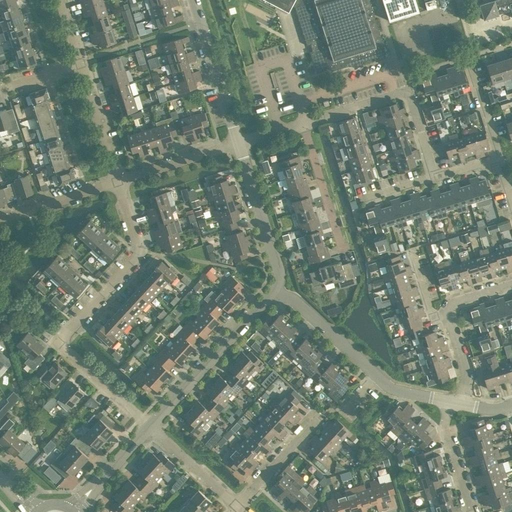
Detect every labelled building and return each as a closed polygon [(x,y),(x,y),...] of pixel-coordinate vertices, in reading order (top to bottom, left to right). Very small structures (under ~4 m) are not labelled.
[(16,0),(3,0),(0,1),(0,9),(1,11),(16,6),(15,2),(17,1),(16,0)] [(82,9),(103,3),(102,0),(80,0),(79,0),(82,9)] [(149,0),(152,9),(177,2),(176,0),(149,0)] [(297,0),(293,7),(306,47),(310,45),(312,52),(309,53),(316,74),(328,71),(328,73),(354,65),(355,69),(363,66),(361,63),(374,59),(375,62),(386,59),(381,44),(383,43),(369,0),(297,0)] [(382,0),(389,22),(419,12),(415,0),(382,0)] [(429,0),(423,0),(424,2),(427,10),(437,7),(434,0),(433,0),(430,1),(429,0)] [(511,0),(483,0),(484,3),(479,5),(483,20),(499,15),(498,13),(511,10),(511,14),(511,0)] [(177,2),(152,9),(155,19),(172,14),(170,8),(178,6),(177,2)] [(103,3),(82,9),(84,18),(91,16),(93,21),(107,16),(103,3)] [(137,3),(135,3),(130,5),(132,11),(139,9),(137,3)] [(16,6),(1,11),(4,21),(22,16),(20,9),(18,10),(16,6)] [(133,15),(135,21),(141,19),(139,13),(133,15)] [(172,14),(155,19),(158,29),(175,23),(183,21),(181,16),(173,18),(172,14)] [(0,23),(3,32),(7,31),(23,26),(21,21),(23,20),(22,16),(4,21),(0,22),(0,23)] [(107,16),(93,21),(94,25),(87,28),(90,36),(111,30),(107,16)] [(131,16),(124,18),(127,25),(133,23),(131,16)] [(146,34),(142,22),(136,24),(140,36),(146,34)] [(23,26),(7,31),(3,32),(6,41),(10,40),(10,41),(28,35),(26,29),(24,30),(23,26)] [(111,30),(90,36),(93,45),(100,43),(101,48),(116,43),(111,30)] [(135,30),(129,32),(131,39),(138,37),(135,30)] [(28,35),(10,41),(13,50),(29,45),(28,41),(30,40),(28,35)] [(166,56),(183,50),(181,45),(189,42),(188,37),(180,40),(163,45),(166,56)] [(29,45),(13,50),(17,60),(35,54),(33,48),(30,49),(29,45)] [(183,50),(166,56),(169,65),(194,57),(192,52),(185,55),(183,50)] [(35,54),(17,60),(20,70),(35,65),(34,60),(36,59),(35,54)] [(144,56),(137,58),(139,65),(146,63),(144,56)] [(103,78),(110,76),(124,71),(120,57),(105,61),(107,67),(100,69),(103,78)] [(194,57),(169,65),(173,75),(189,70),(188,64),(195,62),(194,57)] [(153,58),(147,60),(150,69),(156,67),(153,58)] [(497,63),(503,81),(511,77),(511,73),(508,59),(497,63)] [(503,81),(497,63),(487,66),(493,84),(503,81)] [(462,89),(467,87),(462,71),(457,73),(455,68),(446,71),(448,76),(437,79),(435,74),(431,75),(431,77),(421,80),(425,95),(429,94),(434,106),(430,108),(434,122),(445,119),(445,118),(443,113),(440,102),(444,101),(442,95),(453,91),(455,97),(464,95),(462,89)] [(189,70),(173,75),(176,85),(200,77),(199,72),(191,74),(189,70)] [(110,76),(103,78),(106,86),(112,84),(114,89),(129,85),(124,71),(110,76)] [(200,77),(176,85),(179,94),(195,89),(194,84),(202,81),(200,77)] [(129,85),(114,89),(115,94),(109,96),(112,105),(118,103),(133,99),(129,85)] [(159,102),(164,100),(160,88),(155,90),(159,102)] [(48,102),(50,101),(46,89),(28,95),(32,106),(32,107),(48,102)] [(133,99),(118,103),(112,105),(114,113),(121,111),(122,116),(137,112),(133,99)] [(32,107),(32,106),(30,107),(34,119),(52,113),(48,102),(32,107)] [(378,121),(405,113),(404,108),(398,110),(396,104),(380,109),(382,115),(377,117),(378,121)] [(0,131),(6,129),(8,135),(19,131),(12,110),(5,112),(5,110),(0,111),(0,131)] [(366,124),(372,123),(378,121),(377,117),(369,116),(367,112),(363,113),(366,124)] [(38,131),(56,125),(52,113),(34,119),(38,131)] [(405,113),(378,121),(380,126),(385,124),(387,130),(403,125),(401,119),(406,117),(405,113)] [(198,116),(188,119),(196,144),(201,142),(198,134),(204,132),(202,129),(208,127),(204,114),(199,116),(198,116)] [(171,118),(155,123),(157,129),(165,153),(169,152),(167,143),(172,142),(171,138),(177,137),(173,124),(171,118)] [(343,135),(360,129),(358,122),(355,123),(354,118),(338,123),(340,128),(341,128),(343,135)] [(178,122),(173,124),(177,137),(182,135),(183,138),(189,136),(192,145),(196,144),(188,119),(178,122)] [(56,125),(38,131),(36,131),(39,143),(42,142),(59,136),(56,125)] [(403,125),(387,130),(389,136),(383,138),(385,142),(412,133),(410,129),(405,131),(403,125)] [(472,130),(481,157),(485,156),(484,150),(489,148),(484,132),(478,134),(477,128),(472,130)] [(157,129),(147,132),(152,148),(157,146),(160,155),(165,153),(157,129)] [(346,147),(361,142),(360,138),(362,137),(360,129),(343,135),(346,142),(345,142),(346,147)] [(464,139),(469,155),(475,153),(476,158),(481,157),(472,130),(468,131),(470,137),(464,139)] [(147,132),(138,135),(145,160),(150,158),(147,150),(152,148),(147,132)] [(412,133),(385,142),(386,146),(391,145),(394,151),(410,146),(408,139),(413,138),(412,133)] [(138,135),(122,140),(126,153),(131,151),(132,154),(138,152),(141,161),(145,160),(138,135)] [(453,136),(461,163),(465,162),(464,157),(469,155),(464,139),(459,140),(457,135),(456,135),(453,136)] [(59,136),(42,142),(46,154),(63,148),(59,136)] [(461,163),(453,136),(448,137),(450,143),(445,145),(450,161),(455,159),(457,164),(461,163)] [(351,159),(367,154),(365,146),(363,147),(361,142),(346,147),(348,152),(349,152),(351,159)] [(410,146),(394,151),(395,157),(390,158),(391,163),(418,154),(417,150),(411,151),(410,146)] [(63,148),(46,154),(49,165),(67,159),(63,148)] [(367,154),(351,159),(353,166),(352,166),(354,171),(369,166),(368,162),(370,161),(367,154)] [(398,165),(401,174),(409,171),(409,169),(416,166),(414,160),(419,158),(418,154),(391,163),(392,167),(398,165)] [(286,181),(302,176),(299,165),(301,164),(299,158),(279,164),(281,172),(283,171),(286,181)] [(71,170),(70,170),(67,159),(49,165),(53,177),(55,176),(55,175),(71,170)] [(369,166),(354,171),(355,176),(356,176),(359,183),(366,181),(375,178),(373,170),(370,171),(369,166)] [(55,175),(55,176),(59,187),(76,182),(72,169),(70,170),(71,170),(55,175)] [(289,198),(310,192),(307,185),(305,186),(302,176),(286,181),(289,190),(287,191),(289,198)] [(7,188),(11,200),(20,197),(20,198),(32,194),(27,177),(14,181),(15,183),(6,186),(7,188)] [(208,199),(235,190),(233,185),(228,187),(226,181),(223,182),(221,177),(209,181),(211,186),(210,186),(212,192),(206,194),(208,199)] [(466,187),(471,203),(476,202),(478,208),(482,207),(475,184),(479,183),(477,177),(469,180),(471,186),(466,187)] [(475,184),(482,207),(492,204),(485,181),(479,183),(475,184)] [(447,193),(452,209),(457,208),(458,214),(463,212),(456,190),(460,189),(458,184),(450,186),(451,192),(447,193)] [(466,187),(460,189),(456,190),(463,212),(467,211),(465,205),(471,203),(466,187)] [(11,200),(7,188),(0,190),(0,207),(4,206),(4,205),(12,202),(11,200)] [(216,207),(233,202),(231,196),(236,194),(235,190),(208,199),(209,203),(215,201),(216,207)] [(428,199),(433,215),(437,214),(439,220),(444,218),(437,196),(440,195),(438,190),(430,192),(432,198),(428,199)] [(296,214),(312,209),(309,199),(312,198),(310,192),(289,198),(291,205),(293,204),(296,214)] [(150,199),(152,204),(145,206),(148,215),(168,209),(175,207),(171,193),(150,199)] [(408,203),(413,219),(416,218),(418,223),(424,221),(417,199),(420,199),(418,193),(409,196),(411,202),(408,203)] [(447,193),(440,195),(437,196),(444,218),(447,217),(445,211),(452,209),(447,193)] [(433,215),(428,199),(427,200),(426,197),(420,199),(417,199),(424,221),(427,220),(425,215),(430,213),(431,216),(433,215)] [(192,208),(199,206),(197,199),(190,201),(192,208)] [(389,209),(394,225),(397,224),(399,230),(405,228),(399,206),(401,205),(399,200),(390,202),(392,208),(389,209)] [(214,218),(241,210),(239,205),(234,206),(233,202),(216,207),(218,211),(212,213),(214,218)] [(413,219),(408,203),(401,205),(399,206),(405,228),(408,227),(406,221),(413,219)] [(378,240),(385,238),(384,234),(386,234),(380,212),(381,211),(380,206),(374,207),(375,209),(365,212),(369,227),(373,226),(377,239),(378,240)] [(175,207),(168,209),(148,215),(151,224),(157,222),(159,227),(173,222),(171,213),(176,211),(175,207)] [(300,232),(320,225),(318,218),(315,219),(312,209),(296,214),(299,223),(297,224),(300,232)] [(389,209),(381,211),(380,212),(386,234),(388,233),(386,227),(394,225),(389,209)] [(225,232),(238,228),(236,222),(239,221),(237,215),(242,214),(241,210),(214,218),(215,222),(221,220),(223,226),(225,232)] [(159,227),(160,231),(153,233),(156,242),(168,238),(178,235),(177,235),(182,233),(178,220),(173,222),(159,227)] [(85,243),(98,229),(90,222),(77,236),(85,243)] [(307,248),(323,243),(320,233),(322,232),(320,225),(300,232),(302,238),(304,238),(307,248)] [(487,227),(489,234),(498,231),(498,230),(496,225),(487,227)] [(476,228),(478,234),(479,237),(486,235),(483,226),(476,228)] [(224,250),(251,241),(249,236),(244,238),(242,232),(239,233),(238,228),(225,232),(227,237),(226,237),(228,243),(222,244),(224,250)] [(98,229),(85,243),(92,250),(105,236),(98,229)] [(462,235),(464,244),(470,242),(467,233),(462,235)] [(168,238),(156,242),(159,251),(166,249),(167,254),(182,249),(178,235),(168,238)] [(105,236),(92,250),(100,257),(113,243),(105,236)] [(378,240),(377,239),(374,240),(379,255),(390,252),(385,238),(378,240)] [(251,241),(224,250),(225,254),(231,252),(233,257),(235,263),(247,259),(246,253),(249,252),(247,247),(252,245),(251,241)] [(113,243),(100,257),(108,264),(120,250),(113,243)] [(323,243),(307,248),(310,258),(308,259),(310,265),(330,259),(328,252),(326,253),(323,243)] [(503,245),(511,272),(511,248),(509,249),(508,243),(503,245)] [(213,244),(206,246),(208,253),(215,250),(213,244)] [(426,246),(428,254),(435,252),(432,244),(426,246)] [(495,253),(500,269),(506,268),(508,273),(511,272),(503,245),(499,246),(501,252),(495,253)] [(73,257),(76,253),(71,248),(68,252),(73,257)] [(483,251),(492,278),(497,277),(495,271),(500,269),(495,253),(490,255),(488,249),(483,251)] [(463,252),(472,284),(477,282),(475,278),(481,276),(476,260),(470,261),(467,251),(463,252)] [(476,260),(481,276),(486,274),(488,280),(492,278),(483,251),(479,252),(481,258),(476,260)] [(456,266),(461,282),(467,280),(468,285),(472,284),(463,252),(459,254),(462,264),(456,266)] [(76,253),(73,257),(77,261),(81,257),(76,253)] [(53,278),(65,265),(57,257),(45,271),(53,278)] [(384,280),(410,271),(409,266),(404,268),(402,262),(401,262),(399,257),(387,260),(389,266),(386,267),(387,274),(382,275),(384,280)] [(88,270),(91,266),(87,262),(83,266),(88,270)] [(156,269),(172,284),(178,278),(173,274),(175,272),(164,262),(162,264),(161,263),(156,269)] [(368,264),(370,272),(377,270),(374,262),(368,264)] [(452,290),(453,291),(458,289),(456,283),(461,282),(456,266),(451,268),(449,262),(444,263),(452,290)] [(341,289),(356,284),(354,276),(350,265),(350,264),(341,266),(340,263),(319,269),(320,272),(311,275),(315,286),(332,280),(333,284),(339,282),(341,289)] [(357,263),(350,265),(354,276),(360,274),(357,263)] [(452,290),(444,263),(434,266),(436,272),(441,287),(447,285),(449,291),(452,290)] [(65,265),(53,278),(57,282),(55,285),(57,288),(60,285),(73,272),(65,265)] [(91,266),(88,270),(92,275),(96,271),(91,266)] [(149,278),(162,290),(168,283),(171,286),(172,284),(156,269),(154,271),(155,271),(149,278)] [(210,270),(206,275),(213,282),(217,277),(210,270)] [(410,271),(384,280),(385,284),(390,282),(392,288),(409,283),(407,277),(412,275),(410,271)] [(63,288),(68,292),(80,278),(73,272),(60,285),(57,288),(60,291),(63,288)] [(183,277),(181,279),(187,285),(189,283),(190,282),(184,276),(183,277)] [(222,293),(235,305),(239,300),(241,302),(244,298),(240,294),(245,289),(231,277),(223,285),(227,288),(222,293)] [(80,278),(68,292),(75,299),(88,285),(80,278)] [(162,290),(149,278),(143,285),(156,297),(162,290)] [(373,281),(374,287),(384,284),(382,278),(373,281)] [(40,292),(44,288),(39,283),(35,287),(40,292)] [(409,283),(392,288),(394,294),(389,295),(390,300),(417,292),(415,287),(410,289),(409,283)] [(136,292),(149,304),(156,297),(143,285),(136,292)] [(203,299),(207,303),(221,315),(225,310),(229,314),(233,310),(231,309),(235,305),(222,293),(218,297),(211,291),(203,299)] [(149,304),(136,292),(130,299),(143,311),(149,304)] [(417,292),(390,300),(392,304),(397,302),(399,309),(415,304),(413,297),(418,295),(417,292)] [(55,306),(59,302),(54,297),(50,301),(55,306)] [(511,301),(505,304),(503,298),(494,301),(496,307),(486,310),(484,304),(480,305),(480,307),(470,310),(474,325),(478,324),(482,337),(479,338),(483,353),(494,350),(494,349),(491,342),(488,333),(493,332),(491,326),(502,323),(503,328),(511,325),(510,320),(511,319),(511,301)] [(123,306),(136,318),(143,311),(130,299),(123,306)] [(59,302),(55,306),(60,310),(63,306),(59,302)] [(221,315),(207,303),(199,311),(203,314),(198,319),(211,331),(215,326),(217,328),(220,324),(216,320),(221,315)] [(415,304),(399,309),(401,314),(395,316),(397,321),(424,313),(422,308),(417,309),(415,304)] [(136,318),(123,306),(117,313),(130,325),(136,318)] [(110,320),(123,332),(130,325),(117,313),(110,320)] [(424,313),(397,321),(398,325),(403,323),(405,329),(409,328),(410,334),(423,330),(421,325),(422,324),(420,318),(425,316),(424,313)] [(274,339),(286,325),(282,321),(283,320),(279,316),(275,321),(270,316),(258,329),(266,337),(269,334),(274,339)] [(183,329),(197,341),(201,336),(205,340),(209,336),(207,335),(211,331),(198,319),(194,323),(190,321),(183,329)] [(123,332),(110,320),(104,327),(103,327),(102,328),(118,343),(119,342),(117,339),(123,332)] [(285,354),(297,340),(292,336),(296,331),(292,327),(290,329),(286,325),(274,339),(278,343),(276,345),(285,354)] [(118,343),(102,328),(96,334),(96,335),(95,337),(106,347),(108,345),(112,349),(118,343)] [(174,345),(187,357),(191,352),(193,354),(196,350),(192,346),(197,341),(183,329),(175,337),(178,340),(174,345)] [(423,330),(410,334),(403,337),(405,342),(412,340),(419,338),(421,344),(415,345),(416,349),(416,350),(444,341),(443,337),(437,339),(435,333),(424,336),(423,330)] [(33,373),(44,360),(39,355),(44,349),(28,334),(16,347),(29,359),(24,365),(33,373)] [(300,363),(312,349),(307,345),(309,343),(305,340),(301,344),(297,340),(285,354),(292,361),(295,358),(300,363)] [(444,341),(416,350),(418,354),(424,352),(426,359),(442,354),(440,347),(445,345),(444,341)] [(159,355),(173,367),(177,362),(181,366),(185,363),(183,361),(187,357),(174,345),(170,349),(166,347),(159,355)] [(310,377),(322,364),(318,359),(322,355),(318,351),(316,353),(312,349),(300,363),(305,367),(302,370),(310,377)] [(237,363),(250,375),(254,370),(257,373),(265,365),(251,353),(247,357),(243,353),(239,357),(241,359),(237,363)] [(442,354),(426,359),(428,364),(422,366),(423,371),(451,362),(449,358),(443,359),(442,354)] [(150,371),(163,382),(167,378),(169,380),(172,376),(168,372),(173,367),(159,355),(151,363),(155,366),(150,371)] [(503,381),(500,369),(495,355),(485,358),(489,372),(483,374),(488,390),(494,388),(496,393),(501,392),(498,383),(503,381)] [(500,369),(503,381),(510,379),(511,383),(511,382),(511,358),(510,359),(511,365),(506,367),(500,369)] [(126,371),(131,366),(126,362),(122,367),(126,371)] [(451,362),(423,371),(424,375),(430,373),(432,379),(427,383),(428,387),(449,380),(448,375),(449,374),(446,368),(452,366),(451,362)] [(250,375),(237,363),(234,366),(232,365),(228,369),(232,372),(228,377),(242,389),(249,382),(246,379),(250,375)] [(326,386),(338,373),(334,369),(336,367),(332,363),(327,368),(322,364),(310,377),(318,384),(321,382),(326,386)] [(53,390),(66,375),(55,365),(49,371),(45,367),(35,378),(41,384),(43,381),(53,390)] [(163,382),(150,371),(146,376),(142,373),(135,381),(149,393),(153,389),(157,392),(161,389),(159,387),(163,382)] [(273,371),(267,377),(271,381),(277,375),(273,371)] [(338,373),(326,386),(331,391),(328,393),(337,401),(349,387),(344,383),(348,379),(344,375),(343,377),(338,373)] [(242,389),(228,377),(224,381),(220,377),(217,381),(219,383),(215,387),(228,399),(232,394),(235,397),(242,389)] [(298,390),(302,386),(304,383),(301,380),(295,386),(298,390)] [(56,402),(52,399),(43,409),(49,415),(58,404),(68,413),(84,394),(73,384),(56,402)] [(307,391),(302,386),(298,390),(298,391),(303,395),(307,391)] [(228,399),(215,387),(211,391),(209,389),(206,393),(210,397),(206,401),(220,414),(227,406),(224,403),(228,399)] [(13,406),(20,397),(16,393),(8,401),(13,406)] [(274,402),(297,423),(301,419),(294,413),(298,409),(296,406),(300,402),(290,393),(286,397),(282,401),(278,398),(274,402)] [(90,397),(84,404),(87,407),(95,407),(98,404),(90,397)] [(220,414),(206,401),(202,406),(198,402),(194,405),(196,407),(192,411),(205,423),(206,423),(210,418),(213,421),(220,414)] [(297,423),(274,402),(271,405),(275,408),(271,413),(284,424),(288,420),(294,426),(297,423)] [(391,430),(411,407),(407,404),(401,411),(397,407),(395,409),(391,406),(382,415),(386,419),(390,423),(387,427),(391,430)] [(411,407),(391,430),(394,433),(398,437),(412,421),(409,418),(415,411),(411,407)] [(189,415),(187,413),(184,417),(188,421),(184,425),(197,438),(204,430),(207,430),(210,427),(206,423),(205,423),(192,411),(189,415)] [(97,418),(96,417),(88,425),(92,429),(105,441),(113,432),(109,428),(113,424),(101,413),(97,418)] [(284,424),(271,413),(268,416),(264,413),(260,416),(284,437),(287,434),(280,428),(284,424)] [(257,428),(270,439),(274,435),(280,441),(284,437),(260,416),(257,420),(261,423),(257,428)] [(412,421),(398,437),(401,440),(405,444),(426,422),(422,418),(416,425),(412,421)] [(0,443),(6,450),(17,437),(9,430),(15,424),(9,419),(0,428),(0,443)] [(464,443),(493,434),(492,429),(487,431),(485,425),(483,419),(471,423),(473,429),(470,430),(471,436),(463,438),(464,443)] [(326,424),(343,439),(346,435),(349,438),(353,434),(337,420),(334,424),(330,421),(326,424)] [(426,422),(405,444),(409,447),(412,444),(416,448),(419,445),(423,449),(432,440),(427,436),(428,435),(423,431),(429,425),(426,422)] [(323,436),(339,450),(342,446),(339,443),(343,439),(326,424),(323,428),(327,432),(323,436)] [(270,439),(257,428),(254,431),(250,428),(247,431),(270,452),(273,449),(267,443),(270,439)] [(78,441),(88,451),(92,446),(97,450),(105,441),(92,429),(84,437),(82,436),(78,441)] [(270,452),(247,431),(244,435),(248,438),(244,442),(256,454),(260,450),(267,456),(270,452)] [(211,436),(216,442),(221,437),(215,432),(211,436)] [(353,434),(349,438),(356,444),(359,440),(353,434)] [(493,434),(464,443),(466,448),(474,445),(476,450),(492,445),(490,440),(495,439),(493,434)] [(313,440),(329,454),(332,451),(336,453),(339,450),(323,436),(320,440),(316,436),(313,440)] [(17,437),(6,450),(15,458),(18,454),(27,463),(38,452),(28,443),(26,445),(17,437)] [(223,437),(217,444),(221,447),(227,440),(223,437)] [(78,441),(76,439),(64,453),(67,456),(81,468),(89,459),(84,455),(88,451),(78,441)] [(329,454),(313,440),(309,443),(313,447),(310,451),(317,458),(324,464),(325,465),(328,461),(325,458),(329,454)] [(401,440),(396,446),(399,450),(405,444),(401,440)] [(51,441),(46,446),(52,451),(56,446),(51,441)] [(256,454),(244,442),(240,446),(236,443),(233,446),(256,468),(259,464),(253,458),(256,454)] [(492,445),(476,450),(477,455),(469,458),(470,462),(499,453),(498,449),(493,450),(492,445)] [(256,468),(233,446),(230,450),(234,453),(230,458),(226,462),(236,471),(240,467),(242,469),(246,465),(253,471),(256,468)] [(342,446),(339,450),(344,454),(347,451),(342,446)] [(424,472),(441,466),(439,461),(441,460),(439,455),(433,457),(431,451),(414,457),(418,467),(422,466),(424,472)] [(67,456),(64,453),(52,466),(64,477),(68,473),(72,477),(81,468),(67,456)] [(499,453),(470,462),(472,467),(480,464),(482,469),(498,464),(496,459),(501,458),(499,453)] [(147,465),(160,477),(165,472),(168,474),(175,466),(162,454),(157,459),(153,455),(150,459),(151,460),(147,465)] [(317,458),(313,462),(320,468),(322,465),(324,464),(317,458)] [(502,463),(498,464),(482,469),(483,475),(475,477),(476,482),(505,473),(502,463)] [(138,480),(151,493),(159,484),(156,481),(160,477),(147,465),(143,469),(141,467),(138,471),(142,475),(138,480)] [(322,465),(320,468),(327,475),(331,474),(322,465)] [(277,498),(298,475),(288,466),(278,477),(280,479),(275,484),(279,488),(273,495),(277,498)] [(441,466),(424,472),(426,478),(422,480),(425,490),(442,485),(440,479),(447,477),(445,472),(443,472),(441,466)] [(49,467),(44,472),(56,483),(61,478),(49,467)] [(505,473),(476,482),(478,486),(486,484),(488,489),(504,484),(502,479),(507,477),(505,473)] [(183,475),(178,481),(182,485),(188,479),(187,478),(189,476),(187,474),(185,476),(183,475)] [(392,499),(391,496),(396,494),(392,482),(389,474),(378,477),(379,480),(374,481),(383,511),(389,509),(386,501),(392,499)] [(298,475),(277,498),(280,501),(286,495),(290,498),(302,486),(305,482),(301,478),(298,475)] [(123,491),(136,503),(141,498),(144,500),(151,493),(138,480),(133,485),(129,481),(126,485),(127,486),(123,491)] [(367,489),(372,505),(377,504),(379,511),(383,511),(374,481),(370,483),(372,488),(367,489)] [(482,501),(511,492),(510,488),(505,489),(504,484),(488,489),(490,494),(481,497),(482,501)] [(366,489),(364,485),(355,488),(362,511),(368,511),(367,507),(372,505),(367,489),(366,489)] [(434,506),(452,500),(450,495),(452,494),(451,489),(444,491),(442,485),(425,490),(428,501),(432,499),(434,506)] [(292,511),(313,489),(310,486),(306,490),(302,486),(290,498),(295,502),(289,509),(292,511)] [(345,491),(346,496),(351,511),(357,510),(357,511),(362,511),(355,488),(345,491)] [(313,489),(292,511),(297,511),(301,508),(305,511),(306,511),(317,500),(313,496),(317,492),(313,489)] [(136,503),(123,491),(119,495),(117,493),(114,497),(118,501),(111,509),(114,511),(133,511),(135,510),(132,507),(136,503)] [(189,504),(197,511),(207,511),(205,510),(212,503),(199,491),(191,500),(192,501),(189,504)] [(350,511),(351,511),(346,496),(342,497),(341,492),(335,494),(340,511),(350,511)] [(511,494),(511,492),(482,501),(484,506),(492,503),(494,508),(510,503),(511,502),(511,494)] [(340,511),(335,494),(331,495),(333,499),(327,501),(328,502),(322,504),(324,511),(340,511)] [(452,500),(434,506),(436,511),(435,511),(451,511),(457,510),(456,505),(454,505),(452,500)]
